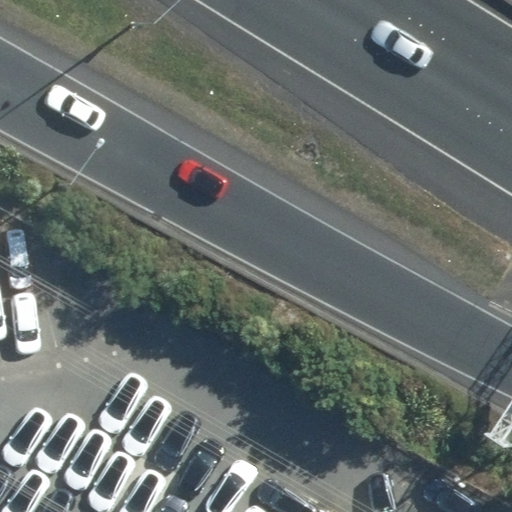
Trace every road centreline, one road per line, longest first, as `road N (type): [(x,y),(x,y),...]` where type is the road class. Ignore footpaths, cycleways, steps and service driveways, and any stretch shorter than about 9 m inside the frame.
road 1 (motorway): [(511,360),(0,83)]
road 2 (unknown): [(0,460),(189,452),(313,483),(370,511)]
road 3 (motorway): [(511,80),(384,0)]
